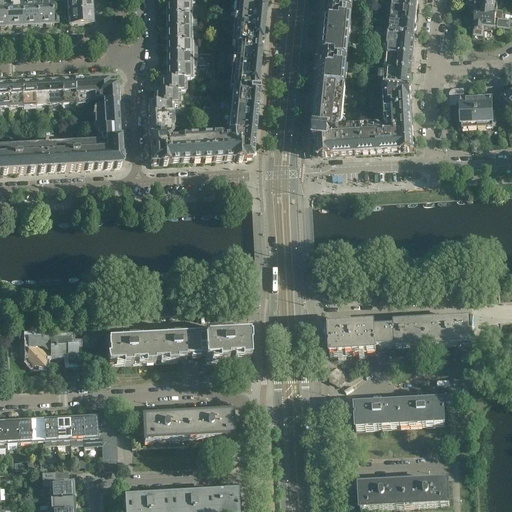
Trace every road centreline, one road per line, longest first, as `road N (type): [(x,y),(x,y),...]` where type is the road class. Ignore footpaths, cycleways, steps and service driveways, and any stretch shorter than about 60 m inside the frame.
road 1 (secondary): [(269,175),(278,409)]
road 2 (secondary): [(307,407),(293,175)]
road 3 (secondary): [(287,0),(269,175)]
road 4 (secondary): [(293,175),(309,0)]
road 5 (residential): [(137,183),(0,191)]
road 6 (residential): [(269,175),(137,183)]
road 7 (residential): [(0,70),(131,64)]
road 8 (residential): [(0,404),(121,397)]
